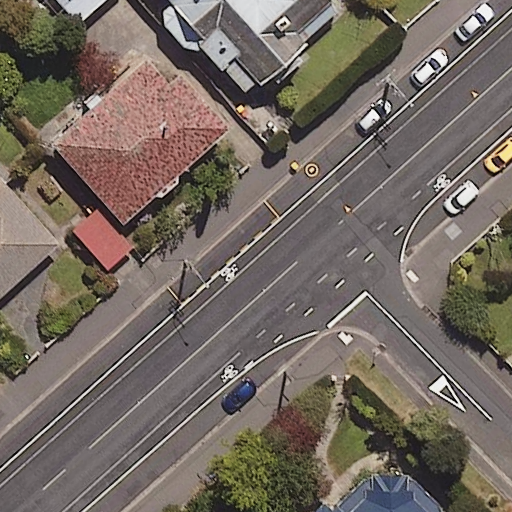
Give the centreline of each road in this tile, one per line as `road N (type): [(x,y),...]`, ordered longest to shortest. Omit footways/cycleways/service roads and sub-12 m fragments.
road 1 (secondary): [(313,242),(13,511)]
road 2 (residential): [(313,242),(511,441)]
road 3 (secondary): [(511,65),(313,242)]
